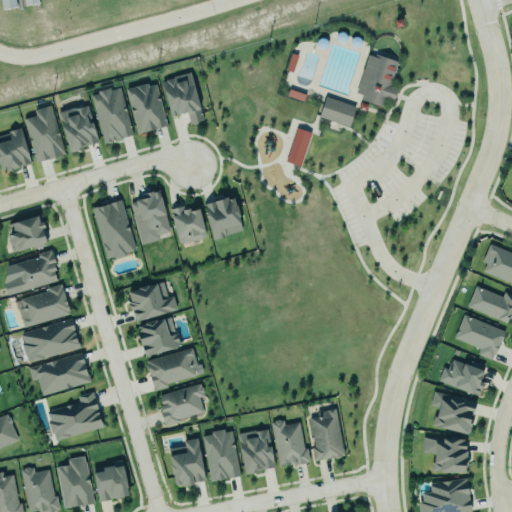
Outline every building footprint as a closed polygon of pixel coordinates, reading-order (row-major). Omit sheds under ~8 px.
[(38,4),(37,0),(0,0),(0,4),(1,10),(16,8),(14,0),(22,0),(24,6),(38,4)] [(354,98),(382,106),(384,99),(393,101),(396,89),(389,87),(396,62),(367,53),(354,98)] [(161,80),(168,117),(186,113),(188,123),(201,121),(191,73),(161,80)] [(134,131),(163,124),(152,83),(144,85),(144,82),(122,88),(134,131)] [(129,133),(116,87),(106,89),(106,87),(94,90),(95,93),(88,94),(100,142),(118,137),(118,136),(129,133)] [(317,118),(348,127),(355,107),(324,97),(317,118)] [(32,161),(61,152),(47,104),(31,108),(32,114),(20,118),(32,161)] [(54,111),(72,106),(73,107),(83,104),(95,141),(77,146),(78,148),(66,151),(54,111)] [(0,138),(8,136),(6,130),(19,126),(29,160),(7,166),(6,164),(0,165),(0,138)] [(284,162),(299,167),(310,133),(295,128),(284,162)] [(168,232),(159,192),(128,200),(139,245),(158,240),(157,235),(168,232)] [(200,203),(210,239),(222,236),(222,234),(239,229),(235,215),(236,215),(233,203),(232,204),(230,197),(224,198),(223,196),(210,199),(211,200),(200,203)] [(88,206),(117,198),(132,249),(122,251),(123,254),(111,258),(110,255),(103,257),(88,206)] [(166,208),(179,204),(180,209),(185,207),(186,210),(195,208),(202,233),(200,236),(178,243),(175,240),(166,208)] [(3,223),(33,214),(35,220),(39,220),(41,226),(38,227),(42,241),(41,241),(42,244),(29,248),(28,245),(8,251),(4,233),(6,233),(3,223)] [(479,270),(511,283),(511,254),(485,243),(478,261),(482,263),(479,270)] [(14,293),(57,281),(50,252),(11,263),(15,279),(10,281),(14,293)] [(124,291),(134,288),(135,286),(144,284),(145,285),(152,282),(153,283),(159,281),(164,297),(169,295),(173,308),(132,321),(129,309),(127,309),(124,300),(127,299),(124,291)] [(44,287),(57,283),(66,313),(20,326),(15,308),(19,307),(17,299),(45,291),(44,287)] [(472,285),(498,296),(501,290),(511,294),(511,305),(507,318),(504,317),(503,321),(464,306),(472,285)] [(475,353),(487,358),(489,353),(491,354),(497,340),(498,340),(502,331),(460,314),(450,337),(477,348),(475,353)] [(143,357),(179,346),(170,316),(134,327),(143,357)] [(27,362),(78,349),(70,319),(19,333),(27,362)] [(150,390),(165,386),(164,383),(201,373),(198,362),(193,363),(188,347),(142,360),(143,363),(142,364),(150,390)] [(25,367),(28,379),(34,378),(39,395),(86,380),(77,351),(25,367)] [(474,395),(477,388),(477,389),(480,382),(477,381),(480,371),(479,370),(449,359),(448,361),(446,362),(444,368),(439,366),(434,380),(474,395)] [(155,394),(196,383),(197,386),(199,387),(200,390),(199,392),(200,395),(196,396),(200,411),(174,419),(174,421),(161,425),(161,422),(160,423),(156,410),(157,409),(157,405),(158,404),(155,394)] [(430,390),(472,401),(464,434),(428,424),(430,415),(432,416),(435,407),(426,404),(430,390)] [(74,395),(89,391),(100,425),(52,440),(50,433),(48,433),(44,422),(46,420),(44,412),(64,404),(75,400),(74,395)] [(340,454),(331,408),(313,411),(314,416),(305,418),(311,446),(308,447),(311,460),(340,454)] [(0,414),(3,413),(4,416),(6,417),(7,421),(7,422),(14,439),(0,445),(0,414)] [(270,424),(277,467),(306,462),(299,419),(270,424)] [(233,433),(252,429),(252,430),(264,428),(271,466),(253,469),(254,471),(241,474),(233,433)] [(198,436),(208,434),(208,431),(220,429),(221,432),(227,431),(236,474),(213,479),(213,480),(207,481),(198,436)] [(419,436),(462,439),(462,450),(463,450),(463,460),(461,461),(461,472),(427,470),(428,461),(430,461),(430,453),(419,452),(419,436)] [(168,449),(173,487),(203,483),(197,438),(183,440),(183,447),(168,449)] [(90,503),(82,461),(81,461),(79,455),(64,458),(65,464),(52,466),(60,508),(90,503)] [(92,466),(96,501),(126,498),(123,463),(92,466)] [(25,511),(35,509),(35,511),(41,510),(42,511),(52,510),(52,509),(55,508),(53,496),(50,496),(45,469),(30,472),(29,467),(26,468),(25,467),(21,467),(20,469),(17,470),(25,511)] [(19,511),(0,511),(0,471),(1,475),(9,474),(14,502),(17,502),(19,511)] [(415,511),(454,511),(467,510),(462,477),(426,483),(427,491),(418,493),(420,501),(414,502),(415,511)]
